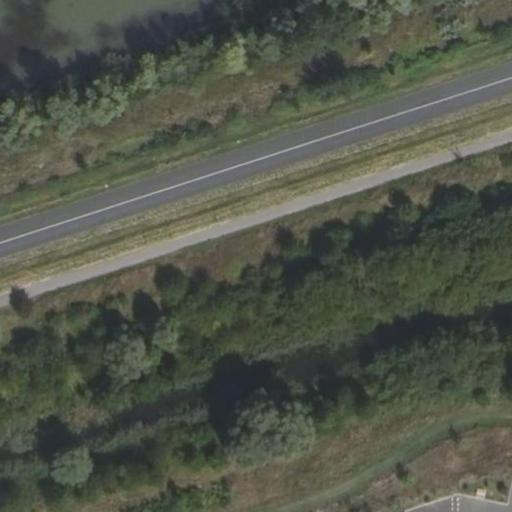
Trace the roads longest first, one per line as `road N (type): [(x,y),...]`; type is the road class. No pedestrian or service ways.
road 1 (secondary): [(511,78),(0,243)]
road 2 (track): [(285,511),(447,432),(511,420)]
